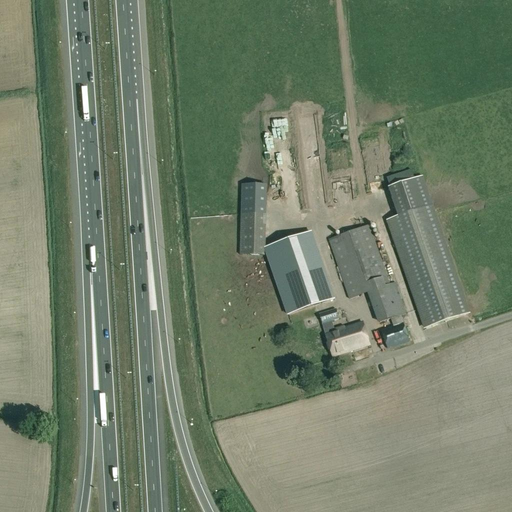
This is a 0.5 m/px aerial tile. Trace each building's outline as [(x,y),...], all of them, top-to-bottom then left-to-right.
[(268,156),(272,186),(287,184),(285,172),(298,170),(295,146),(277,149),(278,155),(268,156)] [(389,220),(426,329),(468,314),(431,205),(389,220)] [(242,214),(241,255),(265,255),(266,214),(242,214)] [(409,342),(400,316),(406,314),(395,283),(390,285),(369,226),(328,240),(349,300),(367,294),(378,324),(391,319),(393,326),(381,330),(388,349),(409,342)] [(316,306),(334,300),(311,233),(265,249),(268,255),(288,315),(316,306)] [(336,310),(319,315),(322,324),(332,321),(339,319),(336,310)] [(332,321),(322,324),(325,334),(326,334),(335,331),(334,330),(332,321)] [(362,323),(343,328),(343,327),(334,330),(335,331),(326,334),(333,357),(369,346),(362,323)]
